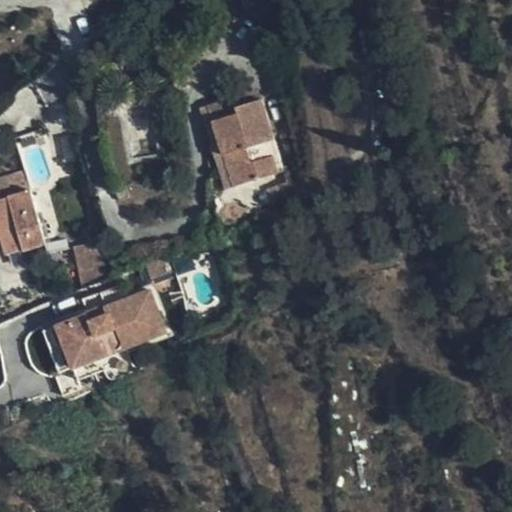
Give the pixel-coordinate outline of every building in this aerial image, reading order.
[(266,24),(288,1),(286,0),(245,0),(243,2),(266,24)] [(279,172),(276,160),(271,146),(269,141),(277,138),(263,101),(240,108),(236,98),(210,108),(237,188),(279,172)] [(271,146),(276,160),(287,155),(282,142),(271,146)] [(0,193),(32,187),(29,169),(0,174),(0,193)] [(294,199),(289,186),(269,192),(274,206),(294,199)] [(49,245),(31,194),(0,203),(0,241),(5,239),(11,256),(49,245)] [(98,271),(90,243),(74,249),(83,276),(98,271)] [(83,366),(107,357),(135,346),(178,330),(162,288),(67,323),(83,366)] [(135,346),(107,357),(114,372),(141,361),(135,346)]
